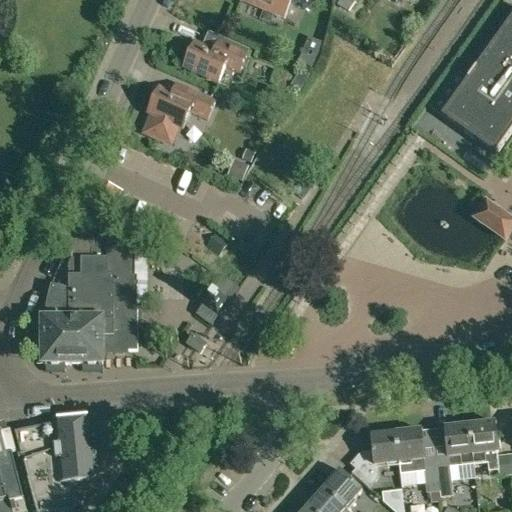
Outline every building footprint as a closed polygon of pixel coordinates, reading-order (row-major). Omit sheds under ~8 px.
[(241,0),(241,2),(283,19),(286,9),(290,0),(315,0),(315,1),(327,6),(329,0),(241,0)] [(511,19),(442,118),(496,156),(511,133),(511,19)] [(237,74),(246,55),(223,45),(218,55),(193,44),(183,68),(217,83),(224,68),(237,74)] [(158,88),(157,91),(146,114),(151,116),(143,134),(169,145),(177,127),(182,129),(189,113),(206,121),(214,102),(187,90),(183,99),(158,88)] [(215,92),(212,98),(223,103),(226,97),(215,92)] [(245,109),(242,115),(253,121),(256,114),(245,109)] [(247,151),(242,161),(251,165),(255,155),(247,151)] [(234,162),(228,177),(243,183),(249,168),(234,162)] [(91,208),(111,217),(114,210),(122,192),(102,183),(91,208)] [(474,220),(505,242),(511,231),(511,218),(510,218),(508,218),(486,203),(474,220)] [(43,322),(43,349),(44,366),(66,366),(82,366),(103,366),(103,347),(129,347),(129,352),(138,352),(137,277),(135,277),(135,250),(108,250),(108,240),(97,240),(97,249),(91,249),(91,260),(71,260),(69,266),(67,290),(51,286),(43,322)] [(195,315),(213,327),(239,290),(238,289),(222,277),(195,315)] [(188,346),(198,353),(200,354),(206,346),(193,338),(188,346)] [(92,418),(53,422),(54,426),(15,434),(35,511),(74,511),(77,507),(75,490),(89,489),(98,478),(92,418)] [(121,420),(122,439),(146,439),(145,419),(121,420)] [(498,478),(511,477),(508,457),(496,458),(492,426),(468,429),(472,466),(486,465),(486,473),(497,471),(498,478)] [(452,498),(451,493),(449,469),(472,466),(468,429),(442,432),(446,464),(434,465),(439,503),(441,503),(440,500),(452,498)] [(7,432),(0,434),(0,479),(6,500),(8,499),(12,511),(25,511),(26,511),(9,444),(6,433),(7,433),(7,432)] [(431,504),(439,503),(434,465),(422,467),(422,463),(423,463),(419,433),(394,436),(397,466),(399,477),(423,474),(424,486),(427,486),(428,495),(430,495),(431,504)] [(376,476),(375,469),(397,466),(394,436),(369,439),(370,454),(361,456),(350,466),(361,478),(358,481),(369,490),(373,485),(370,483),(376,476)] [(344,511),(346,509),(360,493),(338,473),(321,492),(344,511)] [(0,511),(12,511),(8,499),(6,500),(0,479),(0,511)] [(321,492),(306,510),(308,511),(349,511),(346,509),(344,511),(321,492)]
